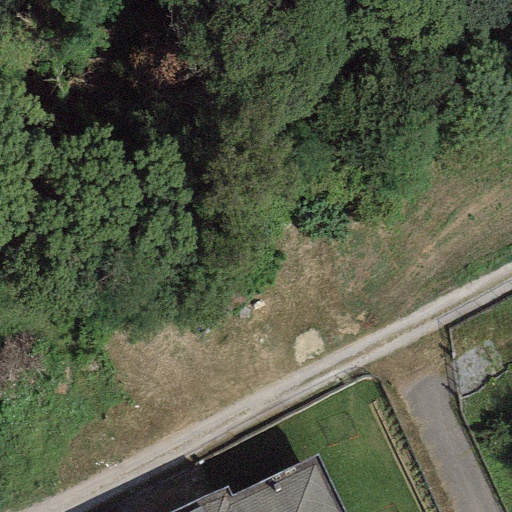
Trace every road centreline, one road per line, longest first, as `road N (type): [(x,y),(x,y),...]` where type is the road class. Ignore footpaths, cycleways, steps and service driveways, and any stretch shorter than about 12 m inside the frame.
road 1 (residential): [(83,511),(399,339)]
road 2 (residential): [(475,511),(399,339)]
road 3 (residential): [(399,339),(511,278)]
